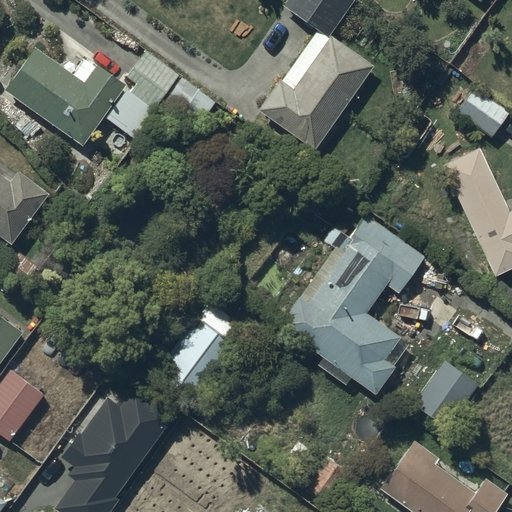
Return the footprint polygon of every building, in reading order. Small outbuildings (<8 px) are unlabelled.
[(283,0),(283,1),(317,25),(327,32),(350,0),(283,0)] [(281,75),(280,74),(257,105),(313,146),(374,61),(330,30),(327,33),(317,26),(281,75)] [(34,42),(4,85),(81,141),(126,80),(97,59),(84,78),(34,42)] [(145,46),(125,73),(136,81),(130,88),(127,85),(105,113),(135,136),(157,108),(153,105),(179,72),(145,46)] [(215,97),(181,72),(164,97),(198,121),(215,97)] [(474,82),(455,109),(490,135),(509,108),(474,82)] [(479,142),(441,160),(494,271),(511,262),(511,203),(508,206),(479,142)] [(0,169),(0,230),(10,238),(48,188),(18,166),(9,177),(0,169)] [(332,243),(278,321),(323,351),(316,360),(346,380),(351,373),(375,390),(396,359),(387,353),(401,333),(366,309),(385,282),(398,290),(425,250),(367,211),(352,234),(333,221),(323,237),(332,243)] [(251,328),(208,296),(153,372),(196,404),(251,328)] [(0,358),(23,327),(0,309),(0,358)] [(442,354),(410,399),(448,425),(479,380),(442,354)] [(9,364),(0,376),(0,431),(8,439),(45,391),(9,364)] [(357,414),(336,438),(350,449),(371,425),(357,414)] [(415,436),(379,484),(416,511),(490,511),(508,489),(486,472),(474,489),(435,460),(439,454),(415,436)] [(55,443),(17,493),(41,510),(78,460),(55,443)]
